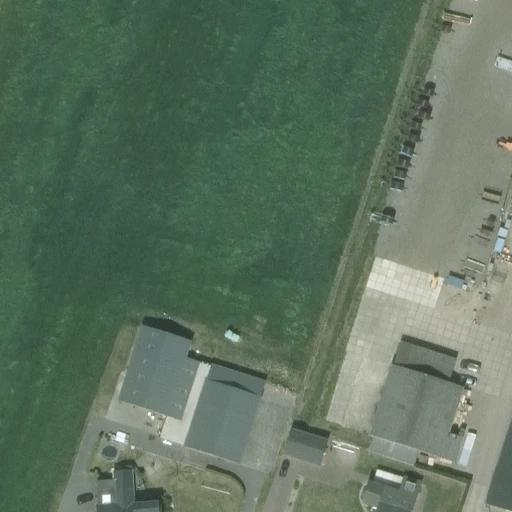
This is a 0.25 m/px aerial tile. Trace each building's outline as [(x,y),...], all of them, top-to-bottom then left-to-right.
[(238,466),(244,447),(264,385),(187,361),(192,344),(143,328),(119,403),(165,418),(158,441),(238,466)] [(417,453),(452,464),(459,439),(449,436),(463,391),(449,386),(457,362),(400,344),(370,439),(371,439),(367,454),(412,468),(417,453)] [(511,511),(511,421),(485,506),(502,511),(511,511)] [(282,455),(315,465),(322,442),(289,432),(282,455)] [(398,494),(384,489),(368,484),(362,505),(378,510),(377,511),(411,511),(420,484),(403,478),(398,494)] [(114,507),(96,507),(96,511),(159,511),(159,504),(135,505),(134,488),(113,490),(114,507)]
